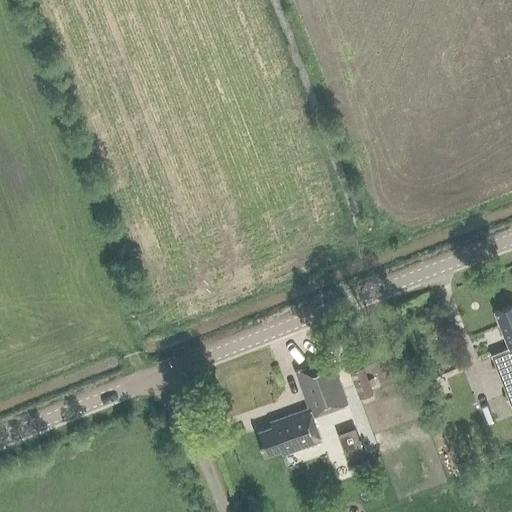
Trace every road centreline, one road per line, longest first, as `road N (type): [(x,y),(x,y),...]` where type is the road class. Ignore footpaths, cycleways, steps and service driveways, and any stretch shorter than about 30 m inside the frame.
road 1 (tertiary): [(164,373),(511,238)]
road 2 (tertiary): [(0,437),(164,373)]
road 3 (unclassified): [(220,511),(164,373)]
